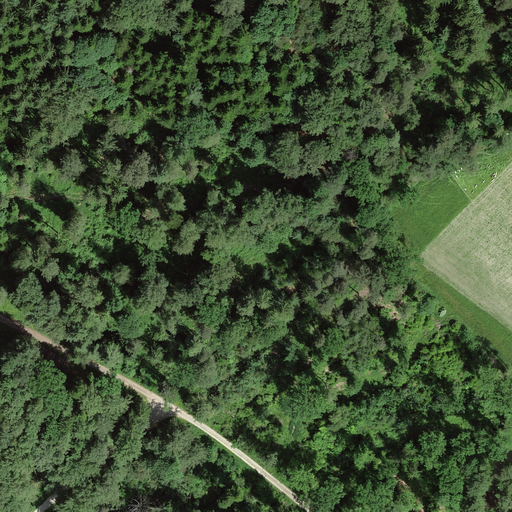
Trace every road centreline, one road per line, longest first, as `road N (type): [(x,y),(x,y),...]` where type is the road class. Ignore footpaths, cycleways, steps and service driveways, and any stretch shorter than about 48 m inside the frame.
road 1 (track): [(307,511),(173,409),(0,318)]
road 2 (track): [(40,511),(121,433),(173,409)]
